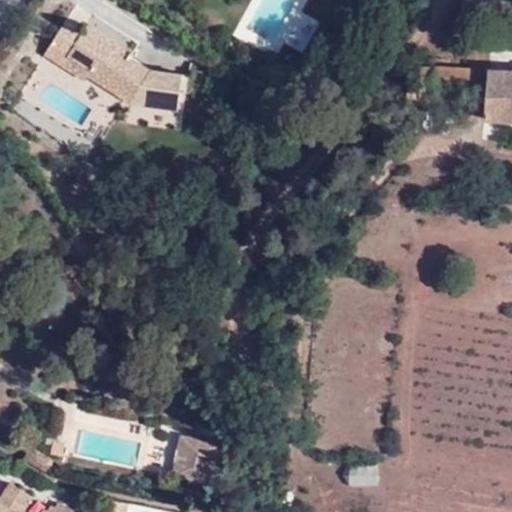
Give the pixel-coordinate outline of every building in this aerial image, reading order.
[(111,51),(114,45),(85,26),(79,34),(62,24),(43,54),(60,65),(66,56),(87,69),(84,74),(128,103),(130,102),(146,112),(159,92),(143,81),(148,71),(123,53),(121,56),(111,51)] [(124,51),(114,45),(111,51),(121,56),(123,53),(124,51)] [(66,56),(60,65),(82,79),(84,74),(87,69),(66,56)] [(473,79),(474,69),(423,67),(422,82),(409,81),(407,97),(434,98),(436,78),(473,79)] [(511,71),(490,70),(487,118),(511,119),(511,71)] [(335,201),(326,193),(318,203),(327,210),(335,201)] [(220,443),(180,435),(173,476),(213,483),(220,443)] [(0,511),(73,511),(75,509),(58,499),(56,504),(51,502),(47,508),(44,506),(40,511),(19,511),(32,494),(10,480),(0,495),(0,511)]
